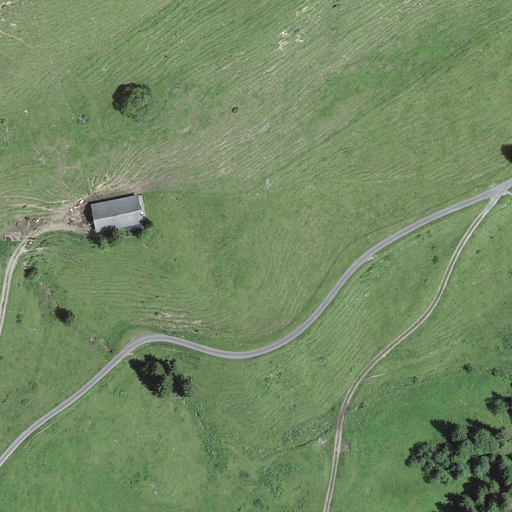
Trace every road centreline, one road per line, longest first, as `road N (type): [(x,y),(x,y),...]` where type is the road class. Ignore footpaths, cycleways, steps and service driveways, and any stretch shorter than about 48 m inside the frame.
road 1 (track): [(511,182),(368,253),(281,343),(234,355),(142,340),(0,462)]
road 2 (track): [(326,511),(354,386),(426,314),(502,186)]
road 3 (track): [(0,320),(24,240),(56,226),(81,227)]
